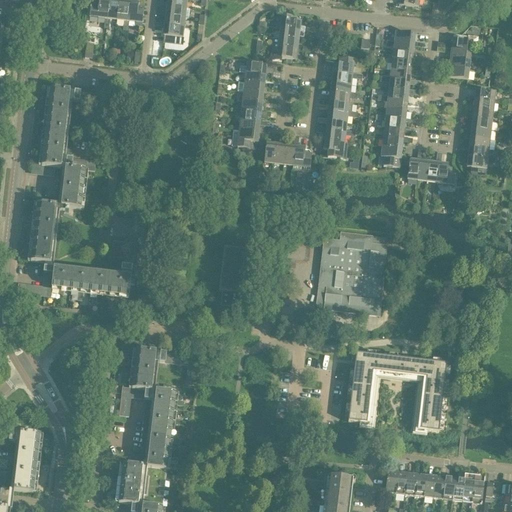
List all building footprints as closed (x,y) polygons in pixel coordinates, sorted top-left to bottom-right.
[(89,18),(105,20),(107,21),(110,1),(102,0),(99,0),(99,2),(91,1),(89,18)] [(179,0),(167,0),(166,8),(186,10),(187,1),(179,0)] [(419,0),(399,0),(399,6),(418,9),(419,0)] [(110,21),(117,22),(119,2),(110,1),(107,21),(105,20),(104,25),(109,26),(110,21)] [(117,22),(124,23),(126,23),(129,3),(119,2),(117,22)] [(129,3),(126,23),(124,23),(123,27),(128,28),(129,23),(136,24),(135,29),(142,30),(145,5),(129,3)] [(166,8),(165,18),(185,20),(186,10),(166,8)] [(281,17),(280,31),(304,34),(305,29),(300,28),(301,23),(293,22),(294,18),(281,17)] [(165,18),(164,27),(184,29),(185,20),(165,18)] [(163,37),(164,37),(163,44),(183,47),(184,39),(183,39),(184,29),(164,27),(163,37)] [(197,41),(202,41),(203,32),(198,31),(197,35),(195,35),(194,40),(197,40),(197,41)] [(280,31),(279,40),(298,43),(299,38),(303,39),(304,34),(280,31)] [(390,43),(394,44),(414,46),(415,36),(391,33),(390,43)] [(453,41),(451,51),(471,53),(476,54),(478,39),(468,37),(467,42),(453,41)] [(272,49),(277,50),(297,52),(298,43),(279,40),(273,40),(272,49)] [(360,50),(368,51),(369,42),(361,41),(360,50)] [(393,53),(413,56),(414,46),(394,44),(393,53)] [(92,60),(94,46),(86,45),(85,59),(92,60)] [(297,52),(277,50),(272,49),(271,62),(281,63),(282,60),(296,62),(297,52)] [(451,51),(450,60),(470,63),(471,53),(451,51)] [(392,63),(412,65),(413,56),(393,53),(392,60),(392,63)] [(334,63),(332,76),(352,78),(352,80),(357,81),(357,76),(352,75),(353,68),(356,68),(356,61),(339,60),(339,64),(334,63)] [(391,72),(411,75),(412,65),(392,63),(392,60),(387,60),(387,65),(392,65),(391,72)] [(450,60),(449,70),(469,72),(470,63),(450,60)] [(240,74),(246,75),(265,77),(266,67),(247,65),(246,69),(240,68),(240,74)] [(469,72),(449,70),(448,80),(468,82),(469,72)] [(390,82),(409,84),(411,75),(391,72),(390,79),(390,82)] [(246,75),(244,85),(264,87),(265,77),(246,75)] [(332,76),(331,85),(351,87),(352,80),(352,78),(332,76)] [(389,91),(408,94),(409,84),(390,82),(390,79),(385,79),(384,84),(389,84),(389,91)] [(237,93),(243,94),(263,96),(264,87),(244,85),(239,84),(237,93)] [(331,85),(330,95),(350,97),(350,99),(354,100),(355,95),(350,94),(351,87),(331,85)] [(50,90),(42,167),(32,166),(31,173),(54,176),(55,169),(61,170),(70,93),(50,90)] [(387,101),(407,103),(408,94),(389,91),(388,98),(387,101)] [(476,92),(475,102),(494,104),(495,94),(476,92)] [(74,104),(80,104),(80,101),(94,103),(95,96),(75,93),(74,104)] [(243,94),(242,104),(262,106),(263,96),(243,94)] [(330,95),(329,104),(349,106),(350,99),(350,97),(330,95)] [(93,125),(100,126),(104,97),(97,96),(93,125)] [(386,111),(406,113),(407,103),(387,101),(388,98),(383,98),(382,103),(387,103),(386,111)] [(475,102),(474,111),(493,113),(494,104),(475,102)] [(242,104),(241,113),(261,115),(262,106),(242,104)] [(329,104),(328,114),(348,116),(347,118),(352,119),(353,114),(351,114),(352,107),(349,106),(329,104)] [(385,120),(405,123),(406,113),(386,111),(386,118),(385,120)] [(474,111),(472,121),(492,123),(493,113),(474,111)] [(241,113),(240,123),(260,125),(261,115),(241,113)] [(328,114),(327,123),(347,125),(347,118),(348,116),(328,114)] [(384,130),(404,132),(405,123),(385,120),(386,118),(381,117),(380,122),(385,123),(384,130)] [(472,121),(471,130),(491,133),(492,123),(472,121)] [(240,123),(239,132),(259,134),(260,125),(240,123)] [(327,123),(326,133),(345,135),(345,138),(350,138),(351,133),(346,132),(347,125),(327,123)] [(384,130),(383,137),(383,139),(403,142),(404,132),(384,130)] [(471,130),(470,140),(490,142),(491,133),(471,130)] [(233,131),(231,148),(255,151),(256,144),(258,144),(259,134),(239,132),(233,131)] [(326,133),(325,142),(344,145),(344,144),(345,138),(345,135),(326,133)] [(383,142),(382,149),(402,151),(403,142),(383,139),(383,137),(378,136),(378,141),(383,142)] [(470,140),(469,149),(489,152),(490,142),(470,140)] [(264,164),(274,166),(276,146),(279,146),(279,141),(274,141),(274,146),(266,145),(264,164)] [(324,152),(323,159),(345,162),(347,145),(344,144),(344,145),(325,142),(324,152)] [(283,167),(293,168),(295,148),(298,148),(298,143),(293,143),(293,148),(286,147),(283,167)] [(274,166),(283,167),(286,147),(279,146),(276,146),(274,166)] [(295,148),(293,168),(293,171),(307,172),(310,171),(310,170),(311,156),(309,153),(305,152),(305,149),(298,148),(295,148)] [(402,151),(382,149),(381,159),(386,160),(385,168),(399,170),(402,151)] [(469,149),(468,159),(487,161),(489,152),(469,149)] [(407,181),(417,182),(419,162),(422,163),(422,158),(417,157),(417,162),(409,161),(407,181)] [(426,183),(436,184),(438,165),(441,165),(441,160),(436,159),(436,164),(429,164),(426,183)] [(487,161),(468,159),(467,169),(471,169),(470,176),(486,178),(487,161)] [(73,161),(67,160),(66,169),(65,169),(61,212),(63,213),(69,214),(69,209),(81,211),(85,172),(95,173),(95,166),(73,163),(73,161)] [(350,165),(350,170),(358,171),(359,163),(354,162),(353,165),(350,165)] [(417,182),(426,183),(429,164),(422,163),(419,162),(417,182)] [(438,165),(436,184),(446,186),(448,166),(441,165),(438,165)] [(31,263),(50,265),(57,207),(37,205),(31,263)] [(323,241),(315,312),(380,319),(381,303),(387,247),(372,246),(373,239),(340,235),(339,243),(323,241)] [(100,248),(124,251),(125,244),(101,241),(100,248)] [(121,273),(132,274),(135,245),(127,244),(125,267),(122,267),(121,273)] [(222,294),(220,308),(251,311),(257,261),(249,260),(250,252),(224,249),(224,250),(225,250),(220,293),(219,292),(219,293),(222,294)] [(102,295),(116,297),(115,307),(120,307),(121,298),(129,299),(131,279),(54,270),(44,269),(44,275),(46,275),(44,298),(51,299),(52,290),(59,290),(58,295),(63,296),(64,291),(78,293),(77,302),(82,303),(83,293),(97,295),(96,304),(101,305),(102,295)] [(17,295),(41,298),(42,291),(18,288),(17,295)] [(132,390),(122,389),(121,396),(144,399),(144,401),(150,402),(151,393),(156,353),(136,351),(132,390)] [(159,365),(165,365),(166,362),(188,365),(189,357),(160,354),(159,365)] [(356,356),(348,424),(371,427),(377,375),(421,380),(415,432),(438,434),(446,367),(356,356)] [(188,387),(195,387),(198,358),(192,357),(188,387)] [(141,511),(142,507),(162,509),(166,472),(167,464),(177,465),(178,460),(168,459),(170,445),(179,446),(180,441),(170,440),(172,426),(181,427),(182,422),(172,421),(174,407),(184,408),(184,403),(175,402),(175,394),(156,392),(147,468),(142,468),(123,466),(121,485),(119,485),(114,489),(118,494),(119,495),(118,505),(131,506),(130,511),(141,511)] [(119,418),(129,419),(131,399),(121,398),(119,418)] [(9,443),(15,444),(16,433),(0,431),(0,439),(9,440),(9,443)] [(14,492),(33,494),(40,436),(21,434),(14,492)] [(385,495),(395,496),(398,474),(388,473),(385,495)] [(395,496),(405,497),(407,475),(398,474),(395,496)] [(405,497),(414,498),(417,476),(407,475),(405,497)] [(414,498),(424,499),(426,477),(417,476),(414,498)] [(424,499),(433,501),(436,478),(426,477),(424,499)] [(462,504),(471,505),(474,478),(464,477),(464,482),(462,499),(463,499),(462,504)] [(433,501),(443,502),(445,480),(436,478),(433,501)] [(474,478),(471,505),(481,506),(485,479),(474,478)] [(349,511),(352,484),(353,484),(354,484),(355,483),(355,482),(355,481),(354,481),(354,480),(353,480),(352,480),(351,480),(351,481),(351,482),(350,482),(327,479),(323,511),(349,511)] [(443,502),(452,503),(455,481),(445,480),(443,502)] [(452,503),(462,504),(463,499),(462,499),(464,482),(455,481),(452,503)]
